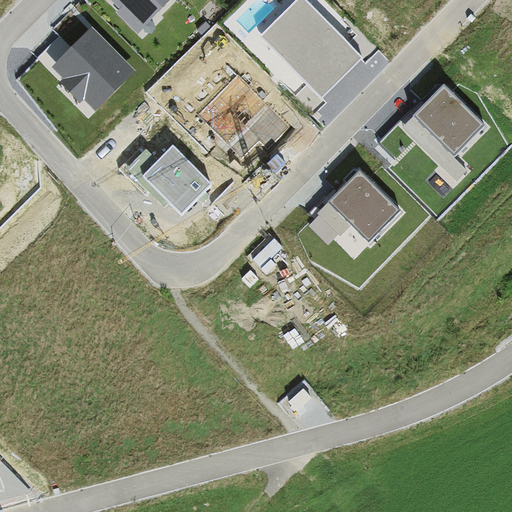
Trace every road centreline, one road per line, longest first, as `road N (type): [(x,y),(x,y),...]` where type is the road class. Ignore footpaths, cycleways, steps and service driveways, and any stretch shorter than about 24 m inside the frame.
road 1 (residential): [(0,91),(157,265),(205,267),(470,0)]
road 2 (residential): [(44,511),(384,420),(511,361)]
